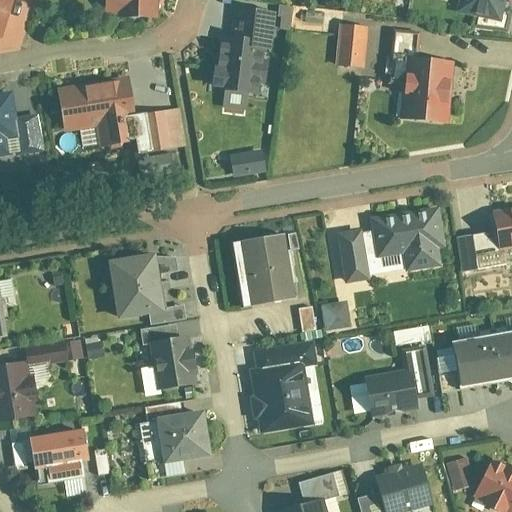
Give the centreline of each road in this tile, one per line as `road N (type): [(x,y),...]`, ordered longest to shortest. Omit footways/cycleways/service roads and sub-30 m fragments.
road 1 (residential): [(511,156),(191,219)]
road 2 (residential): [(511,427),(283,466),(238,485)]
road 3 (residential): [(191,219),(238,485)]
road 4 (residential): [(203,0),(200,21),(163,48),(0,70)]
road 5 (residential): [(191,219),(0,253)]
